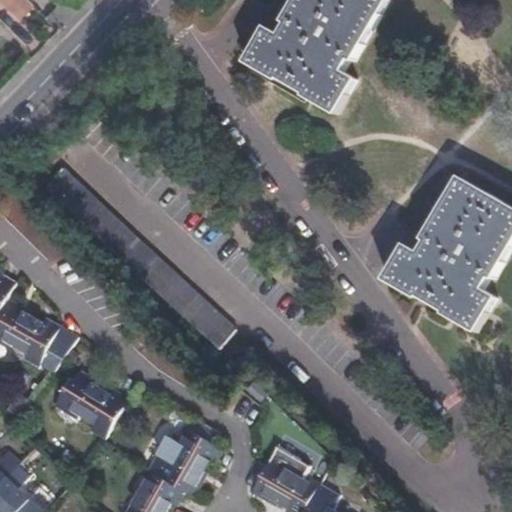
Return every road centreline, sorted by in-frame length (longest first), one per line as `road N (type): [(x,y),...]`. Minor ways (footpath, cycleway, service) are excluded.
road 1 (residential): [(243,511),(235,445),(224,427),(131,367),(0,241)]
road 2 (tertiary): [(0,129),(125,0)]
